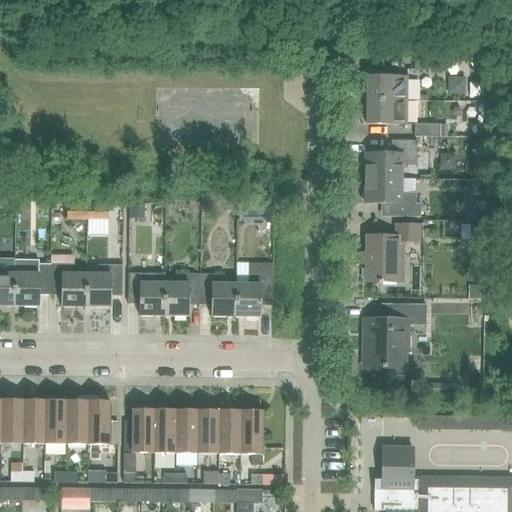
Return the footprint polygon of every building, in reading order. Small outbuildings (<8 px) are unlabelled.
[(414,58),(414,71),(438,71),(439,58),(414,58)] [(364,78),(364,101),(404,102),(404,78),(364,78)] [(364,101),(364,126),(404,126),(404,102),(364,101)] [(412,124),(436,119),(433,108),(410,113),(412,124)] [(413,126),(413,138),(438,138),(438,126),(413,126)] [(363,155),(363,180),(399,180),(399,166),(414,166),(414,142),(383,142),(382,155),(363,155)] [(363,180),(362,205),(388,205),(388,218),(418,218),(418,205),(413,205),(414,194),(399,194),(399,180),(363,180)] [(66,207),(65,221),(84,221),(85,207),(66,207)] [(85,207),(84,221),(107,221),(107,207),(85,207)] [(358,253),(358,266),(364,266),(363,283),(394,284),(401,284),(402,257),(402,244),(417,244),(417,226),(393,226),(393,238),(364,238),(364,253),(358,253)] [(68,255),(68,244),(43,243),(43,254),(68,255)] [(0,308),(12,309),(12,276),(12,262),(12,260),(0,259),(0,308)] [(12,276),(12,309),(37,309),(37,297),(48,297),(48,266),(37,266),(37,262),(12,262),(12,276)] [(48,266),(48,297),(59,297),(59,309),(84,309),(84,276),(71,276),(71,266),(48,266)] [(98,276),(84,276),(84,309),(109,309),(109,298),(120,298),(120,267),(98,267),(98,276)] [(127,275),(127,306),(138,307),(138,319),(162,319),(163,285),(150,285),(150,275),(127,275)] [(163,285),(162,319),(187,319),(187,307),(198,307),(199,276),(175,275),(175,285),(163,285)] [(199,276),(198,307),(210,307),(210,319),(234,319),(235,286),(222,286),(222,276),(199,276)] [(235,286),(234,319),(259,320),(259,308),(270,308),(270,277),(247,276),(247,286),(235,286)] [(362,322),(362,346),(366,346),(366,370),(401,370),(401,353),(406,353),(406,327),(424,327),(424,306),(377,306),(377,322),(362,322)] [(2,396),(0,445),(22,445),(23,402),(12,402),(12,396),(2,396)] [(23,402),(22,445),(43,445),(45,396),(33,396),(33,402),(23,402)] [(45,396),(43,445),(65,446),(67,402),(54,402),(54,396),(45,396)] [(67,402),(65,446),(87,446),(88,396),(76,396),(76,402),(67,402)] [(88,396),(87,446),(108,446),(117,446),(117,423),(108,423),(109,402),(97,402),(97,396),(88,396)] [(130,411),(130,455),(153,455),(154,405),(143,405),(143,412),(130,411)] [(154,405),(153,455),(175,455),(176,412),(165,412),(165,406),(154,405)] [(176,412),(175,455),(196,456),(197,406),(186,406),(186,412),(176,412)] [(197,406),(196,456),(216,456),(218,412),(207,412),(207,406),(197,406)] [(218,412),(216,456),(238,456),(239,406),(228,406),(228,412),(218,412)] [(239,406),(238,456),(250,456),(250,466),(260,467),(259,457),(261,457),(261,412),(251,412),(251,407),(239,406)] [(373,490),(373,511),(383,511),(511,511),(511,481),(496,482),(494,480),(438,480),(436,482),(417,482),(417,480),(416,480),(416,482),(411,482),(412,451),(381,450),(380,482),(376,482),(375,490),(373,490)] [(8,472),(8,482),(20,482),(21,472),(21,464),(10,464),(10,472),(8,472)] [(21,472),(20,482),(31,482),(31,473),(21,472)] [(52,473),(51,483),(64,483),(64,473),(52,473)] [(75,473),(64,473),(64,483),(75,483),(75,473)] [(104,473),(104,484),(115,484),(115,473),(104,473)] [(121,473),(120,484),(132,484),(132,474),(122,473),(121,473)] [(161,474),(161,484),(173,484),(173,474),(172,474),(163,474),(161,474)] [(173,474),(173,484),(184,484),(184,474),(173,474)] [(204,474),(204,485),(217,485),(217,475),(204,474)] [(217,475),(217,485),(227,485),(227,475),(217,475)] [(248,475),(248,485),(260,485),(260,475),(248,475)] [(0,489),(0,502),(21,503),(21,490),(0,489)] [(21,490),(21,503),(45,503),(45,502),(45,490),(21,490)] [(93,490),(67,490),(68,503),(93,503),(93,490)] [(93,490),(93,503),(117,503),(117,491),(93,490)] [(117,491),(117,503),(141,504),(141,491),(117,491)] [(141,491),(141,504),(165,504),(165,491),(141,491)] [(165,491),(165,504),(189,504),(189,492),(165,491)] [(189,492),(189,504),(213,505),(213,492),(189,492)] [(213,492),(213,505),(236,505),(237,505),(237,492),(213,492)] [(237,492),(237,505),(250,505),(260,505),(260,493),(260,492),(237,492)]
